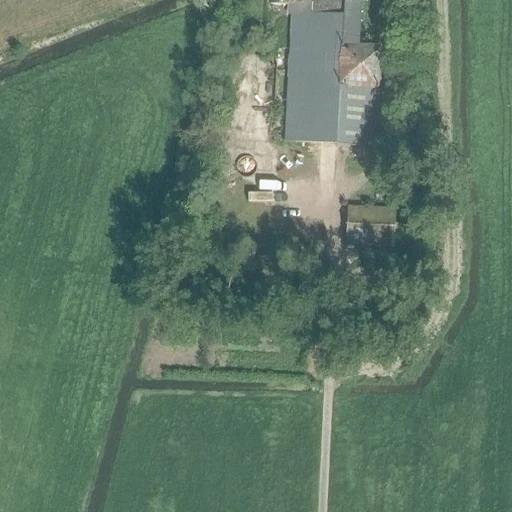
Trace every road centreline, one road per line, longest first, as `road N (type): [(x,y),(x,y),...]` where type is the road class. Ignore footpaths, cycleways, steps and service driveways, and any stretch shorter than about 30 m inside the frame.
road 1 (track): [(327,358),(387,357),(417,344),(439,316),(452,276),(442,0)]
road 2 (unclassified): [(317,511),(337,216)]
